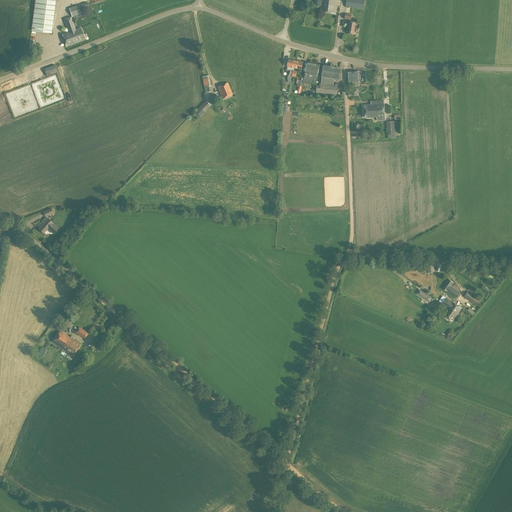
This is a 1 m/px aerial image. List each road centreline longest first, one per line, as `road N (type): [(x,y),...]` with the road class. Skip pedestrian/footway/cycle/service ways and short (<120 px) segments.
road 1 (track): [(349,143),(352,239),(340,257),(286,465)]
road 2 (track): [(286,465),(119,314)]
road 3 (unclassified): [(198,7),(0,80)]
road 4 (unclassified): [(511,69),(346,62)]
road 5 (unclassified): [(346,62),(198,7)]
road 6 (unclassified): [(119,314),(0,214)]
